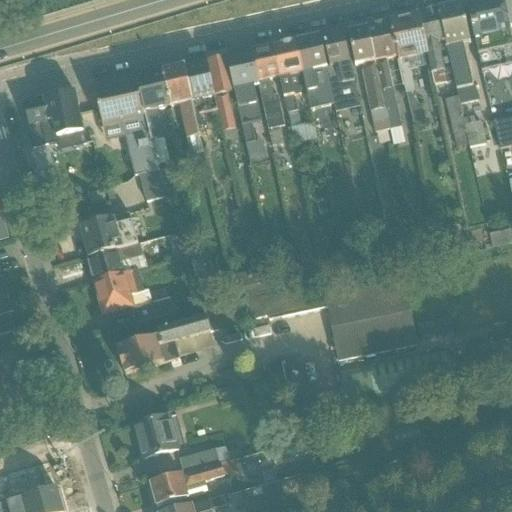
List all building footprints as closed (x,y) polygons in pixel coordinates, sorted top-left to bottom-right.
[(511,0),(504,0),(480,5),(493,70),(511,66),(511,0)] [(463,47),(484,43),(475,4),(454,9),(463,47)] [(440,53),(463,47),(454,9),(432,14),(440,53)] [(440,53),(432,14),(418,17),(427,56),(440,53)] [(409,60),(427,56),(418,17),(400,22),(409,60)] [(409,60),(400,22),(379,26),(388,65),(409,60)] [(366,70),(388,65),(379,26),(357,31),(366,70)] [(339,69),(357,66),(352,32),(334,35),(339,69)] [(313,76),(334,73),(327,36),(306,41),(313,76)] [(313,76),(306,41),(284,46),(290,80),(313,76)] [(266,86),(290,80),(284,46),(258,51),(266,86)] [(266,86),(258,51),(235,57),(241,91),(266,86)] [(223,97),(238,94),(230,57),(216,60),(223,97)] [(223,97),(216,60),(197,65),(204,101),(223,97)] [(179,106),(204,101),(197,65),(171,70),(179,106)] [(179,106),(171,70),(145,76),(153,112),(179,106)] [(104,122),(153,112),(145,76),(97,86),(104,122)] [(34,147),(91,135),(82,92),(25,104),(34,147)] [(352,137),(376,136),(374,104),(351,106),(352,137)] [(92,262),(124,252),(115,222),(83,231),(92,262)] [(92,262),(100,288),(131,279),(124,252),(92,262)] [(279,267),(252,278),(274,328),(311,312),(307,304),(297,308),(279,267)] [(0,319),(21,314),(11,277),(0,279),(0,319)] [(107,314),(139,305),(131,279),(100,288),(107,314)] [(511,337),(498,339),(505,380),(511,379),(511,337)] [(128,380),(173,368),(166,341),(121,352),(128,380)] [(300,343),(239,360),(245,381),(306,364),(300,343)] [(456,356),(384,369),(389,402),(462,388),(456,356)] [(148,463),(184,452),(173,415),(137,426),(148,463)] [(0,501),(51,486),(41,454),(0,466),(0,501)] [(160,509),(198,499),(192,475),(154,484),(160,509)] [(0,511),(58,511),(51,486),(0,501),(0,511)]
